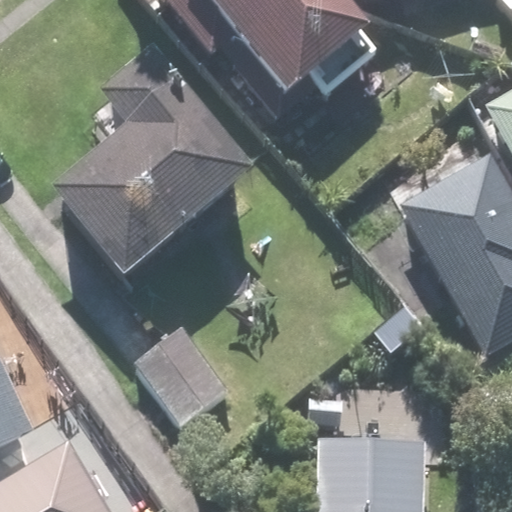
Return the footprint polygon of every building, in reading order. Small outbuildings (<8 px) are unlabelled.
[(157,0),(276,134),(316,98),(325,109),(377,63),(365,49),(373,42),(335,0),(157,0)] [(359,0),(362,9),(394,0),(359,0)] [(511,0),(501,0),(496,5),(511,25),(511,0)] [(105,111),(130,139),(57,203),(132,289),(255,180),(180,95),(156,67),(105,111)] [(511,98),(483,115),(511,163),(511,98)] [(369,207),(457,348),(511,314),(511,221),(466,147),(369,207)] [(183,336),(134,375),(183,437),(233,398),(183,336)] [(0,361),(0,453),(35,438),(0,361)] [(511,394),(473,392),(471,434),(511,436),(511,394)] [(317,511),(426,511),(429,453),(320,449),(317,511)] [(102,511),(66,451),(0,490),(0,511),(102,511)]
